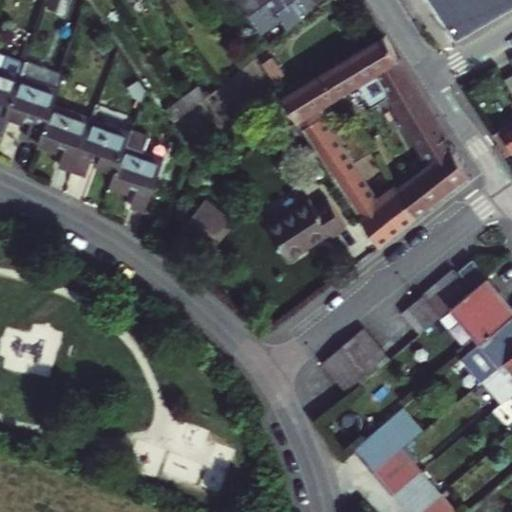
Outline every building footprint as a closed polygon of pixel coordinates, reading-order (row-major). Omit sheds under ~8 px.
[(272,16),(293,0),(234,0),(245,15),(265,0),(267,0),(271,4),(266,8),(272,16)] [(357,86),(370,108),(386,97),(387,97),(410,84),(412,83),(377,32),(357,5),(353,0),(331,0),(319,10),(314,13),(308,18),(265,49),(254,58),(278,95),(302,131),(327,114),(322,107),(357,86)] [(296,0),(308,18),(314,13),(305,0),(296,0)] [(305,0),(314,13),(319,10),(331,0),(305,0)] [(18,76),(3,114),(22,121),(25,115),(30,118),(23,137),(36,142),(51,104),(63,75),(23,62),(18,76)] [(511,63),(499,71),(511,94),(511,95),(511,63)] [(0,122),(3,114),(18,76),(0,68),(0,122)] [(410,84),(387,97),(426,165),(394,191),(415,218),(469,176),(457,154),(452,146),(414,86),(412,83),(410,84)] [(51,104),(36,142),(55,150),(58,144),(64,147),(56,165),(70,170),(90,119),(51,104)] [(335,125),(327,114),(302,131),(378,246),(415,218),(394,191),(382,200),(378,195),(375,197),(330,128),(335,125)] [(90,119),(70,170),(85,176),(93,157),(98,160),(97,164),(114,171),(124,146),(129,134),(90,119)] [(511,121),(491,133),(504,154),(511,148),(511,121)] [(124,146),(114,171),(109,183),(129,191),(131,185),(136,187),(128,206),(142,212),(162,161),(124,146)] [(268,221),(292,253),(332,222),(337,228),(347,220),(324,192),(314,200),(307,191),(268,221)] [(223,221),(201,201),(178,226),(200,246),(223,221)] [(490,269),(477,253),(464,264),(476,280),(490,269)] [(415,318),(422,329),(435,318),(445,310),(456,302),(475,286),(458,264),(447,273),(438,280),(428,288),(405,306),(415,318)] [(511,312),(511,296),(493,272),(475,286),(456,302),(472,323),(482,337),(511,312)] [(511,350),(511,312),(482,337),(469,348),(488,370),(511,350)] [(340,377),(349,388),(370,372),(391,354),(382,343),(374,333),(365,321),(344,338),(323,355),(331,366),(340,377)] [(511,350),(488,370),(507,393),(511,388),(511,350)] [(400,442),(422,424),(403,401),(381,419),(353,442),(372,465),(400,442)] [(392,488),(419,465),(400,442),(372,465),(392,488)] [(409,510),(437,487),(419,465),(392,488),(409,510)] [(411,511),(455,511),(457,511),(437,487),(409,510),(411,511)] [(472,511),(466,503),(457,511),(455,511),(472,511)]
